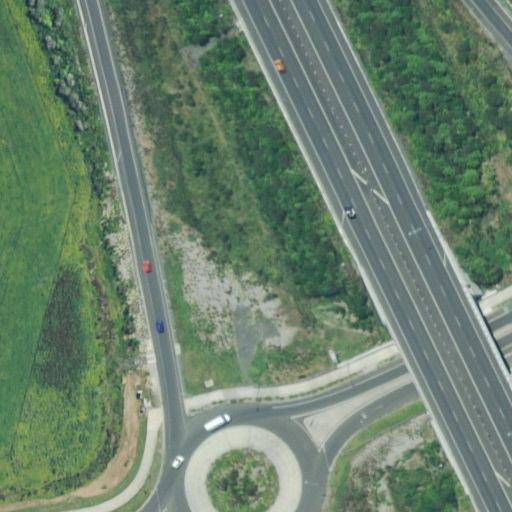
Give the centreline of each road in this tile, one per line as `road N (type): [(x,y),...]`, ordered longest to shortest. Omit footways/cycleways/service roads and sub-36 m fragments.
road 1 (motorway): [(505,511),(255,0)]
road 2 (motorway): [(175,459),(167,361),(91,0)]
road 3 (motorway): [(303,0),(511,417)]
road 4 (secondary): [(261,421),(511,310)]
road 5 (secondary): [(511,335),(352,421),(309,488)]
